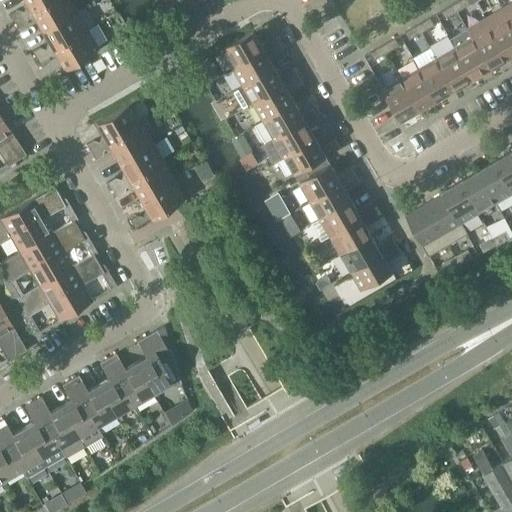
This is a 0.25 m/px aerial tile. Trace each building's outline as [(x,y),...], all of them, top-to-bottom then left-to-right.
[(15,21),(50,0),(24,0),(29,8),(26,10),(19,8),(10,13),(15,21)] [(42,30),(76,10),(69,0),(50,0),(15,21),(19,29),(28,23),(30,16),(33,15),(42,30)] [(460,0),(454,3),(458,11),(471,4),(468,0),(460,0)] [(511,2),(503,8),(507,17),(511,24),(511,2)] [(458,11),(454,3),(441,11),(445,19),(458,11)] [(503,8),(485,18),(490,27),(509,58),(511,56),(511,24),(507,17),(503,8)] [(76,10),(42,30),(51,46),(48,47),(41,45),(32,50),(36,58),(79,34),(87,29),(76,10)] [(418,24),(422,32),(435,25),(430,17),(418,24)] [(472,37),(491,68),(509,58),(490,27),(485,18),(467,29),(472,37)] [(422,32),(418,24),(405,32),(410,39),(422,32)] [(98,48),(87,29),(79,34),(36,58),(41,66),(50,60),(52,53),(54,52),(64,68),(98,48)] [(233,68),(279,42),(274,32),(266,37),(265,44),(262,45),(254,31),(222,49),(233,68)] [(382,45),(387,52),(399,45),(395,37),(382,45)] [(455,47),(472,79),(491,68),(472,37),(455,47)] [(279,42),(233,68),(243,85),(244,85),(275,67),(267,53),(269,51),(276,53),(284,49),(279,42)] [(387,52),(382,45),(370,52),(374,60),(387,52)] [(438,57),(456,89),(472,79),(455,47),(438,57)] [(100,57),(92,62),(97,71),(105,66),(100,57)] [(456,89),(438,57),(419,68),(437,100),(456,89)] [(234,91),(244,109),(253,103),(300,76),(295,68),(287,72),(285,79),(283,81),(275,67),(244,85),(243,85),(234,91)] [(437,100),(419,68),(402,78),(420,110),(437,100)] [(300,76),(253,103),(264,121),(295,102),(287,88),(290,87),(297,89),(304,84),(300,76)] [(420,110),(402,78),(383,89),(401,120),(420,110)] [(91,152),(141,122),(129,102),(95,122),(105,139),(102,140),(95,139),(86,144),(91,152)] [(295,102),(264,121),(274,138),(320,111),(315,103),(307,108),(306,115),(303,116),(295,102)] [(284,156),(316,138),(308,124),(310,122),(317,124),(325,120),(320,111),(274,138),(264,144),(274,162),(284,156)] [(1,116),(0,116),(0,153),(8,165),(26,153),(1,116)] [(141,122),(91,152),(95,159),(104,154),(106,147),(109,145),(118,161),(152,141),(141,122)] [(231,141),(240,156),(252,148),(244,133),(231,141)] [(316,138),(284,156),(295,174),(326,156),(326,155),(340,147),(335,138),(328,143),(326,150),(324,151),(316,138)] [(108,181),(112,188),(162,159),(152,141),(118,161),(127,176),(124,178),(117,176),(108,181)] [(259,160),(252,148),(240,156),(247,167),(259,160)] [(511,151),(497,160),(511,186),(511,151)] [(139,198),(173,178),(162,159),(112,188),(117,197),(126,191),(128,184),(130,183),(139,198)] [(479,170),(497,202),(511,193),(511,186),(497,160),(479,170)] [(356,175),(353,169),(351,166),(343,170),(342,177),(339,179),(334,169),(331,164),(299,182),(310,201),(356,175)] [(461,180),(480,212),(497,202),(479,170),(461,180)] [(361,182),(356,175),(310,201),(320,219),(338,209),(352,201),(343,186),(346,185),(353,187),(361,182)] [(173,178),(139,198),(148,214),(146,215),(139,213),(130,219),(134,227),(150,217),(151,218),(185,198),(173,178)] [(480,212),(461,180),(442,192),(443,194),(460,223),(462,222),(480,212)] [(15,209),(36,243),(53,232),(53,231),(44,217),(65,205),(54,186),(15,209)] [(425,204),(448,244),(468,233),(462,222),(460,223),(443,194),(425,204)] [(360,214),(352,201),(338,209),(320,219),(331,236),(343,229),(376,209),(372,201),(364,205),(362,212),(360,214)] [(448,244),(425,204),(407,214),(406,212),(404,213),(429,256),(448,244)] [(36,243),(55,276),(73,265),(72,265),(64,250),(84,238),(74,220),(77,218),(72,208),(66,212),(71,221),(53,231),(53,232),(36,243)] [(36,243),(15,209),(0,217),(0,242),(9,237),(18,252),(18,253),(36,243)] [(341,254),(372,236),(364,221),(367,220),(374,222),(381,217),(376,209),(343,229),(331,236),(341,254)] [(494,236),(498,244),(510,238),(506,230),(494,236)] [(372,236),(341,254),(351,272),(397,245),(392,236),(384,241),(383,248),(380,249),(372,236)] [(498,244),(494,236),(480,244),(484,251),(498,244)] [(55,276),(74,310),(92,300),(83,283),(103,271),(93,254),(97,252),(91,241),(85,245),(90,254),(72,265),(73,265),(55,276)] [(55,276),(36,243),(18,253),(18,252),(0,261),(0,268),(8,282),(29,270),(37,285),(38,286),(55,276)] [(402,253),(397,245),(351,272),(361,290),(393,271),(384,257),(387,255),(394,257),(402,253)] [(455,256),(460,264),(472,257),(468,249),(455,256)] [(460,264),(455,256),(442,263),(446,271),(460,264)] [(104,278),(111,289),(117,286),(110,275),(104,278)] [(74,310),(55,276),(38,286),(37,285),(19,295),(13,286),(8,290),(14,300),(17,298),(27,315),(48,303),(58,320),(74,310)] [(4,311),(0,313),(0,346),(8,360),(26,349),(4,311)] [(33,334),(39,331),(33,319),(27,323),(33,334)] [(146,356),(135,363),(152,393),(172,381),(158,356),(168,350),(156,329),(137,341),(146,356)] [(107,358),(133,403),(152,393),(135,363),(125,368),(116,353),(107,358)] [(97,384),(114,414),(133,403),(107,358),(99,362),(108,378),(97,384)] [(70,379),(96,425),(114,414),(97,384),(87,390),(78,374),(70,379)] [(60,406),(83,446),(102,435),(96,425),(70,379),(62,384),(71,400),(60,406)] [(33,401),(63,455),(64,455),(64,457),(83,446),(60,406),(50,412),(41,396),(33,401)] [(23,428),(45,465),(63,455),(33,401),(24,406),(33,421),(23,428)] [(500,413),(489,419),(494,429),(506,422),(500,413)] [(45,465),(23,428),(12,434),(3,418),(0,419),(0,432),(20,468),(25,477),(45,465)] [(20,468),(0,432),(0,474),(2,479),(20,468)] [(511,433),(503,438),(511,453),(511,455),(503,461),(511,475),(511,433)] [(502,504),(511,498),(511,475),(503,461),(493,466),(484,450),(474,455),(502,504)] [(468,457),(461,461),(465,469),(473,465),(468,457)] [(490,511),(511,511),(511,498),(490,511)]
